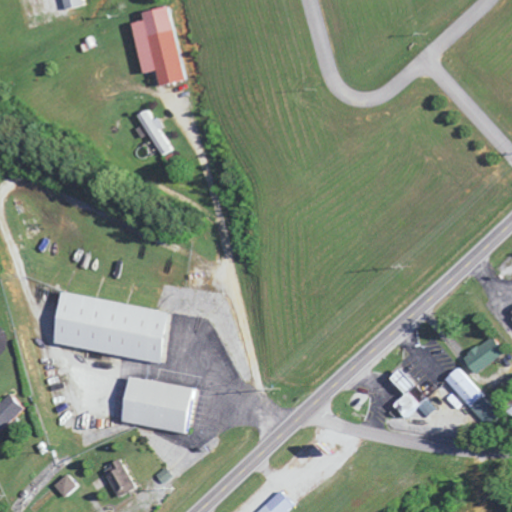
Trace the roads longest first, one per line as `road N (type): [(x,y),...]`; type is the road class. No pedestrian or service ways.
road 1 (trunk): [(199,511),(511,221)]
road 2 (residential): [(419,67),(374,98),(346,95),(328,71),(309,0)]
road 3 (residential): [(366,433),(511,453)]
road 4 (residential): [(511,156),(436,73),(419,67)]
